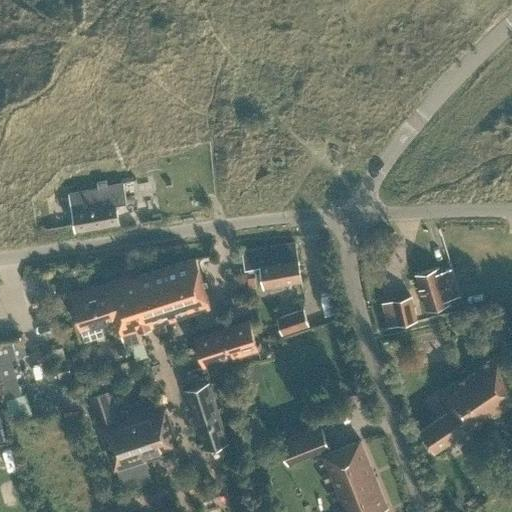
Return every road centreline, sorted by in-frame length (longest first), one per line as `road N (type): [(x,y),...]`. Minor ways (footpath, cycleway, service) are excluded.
road 1 (unclassified): [(0,258),(357,212)]
road 2 (residential): [(424,511),(355,296),(349,253),(357,212)]
road 3 (unclassified): [(357,212),(417,118),(511,22)]
road 4 (unclassified): [(357,212),(511,210)]
